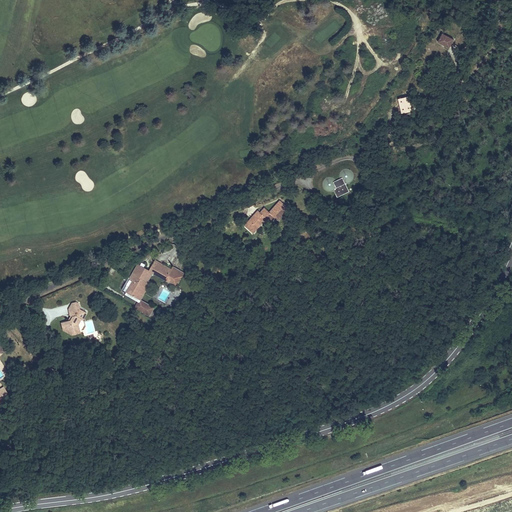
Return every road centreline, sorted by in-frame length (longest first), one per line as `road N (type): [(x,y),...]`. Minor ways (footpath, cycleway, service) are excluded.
road 1 (primary): [(511,250),(473,329),(436,372),(393,402),(170,478),(0,511)]
road 2 (unclassified): [(0,306),(308,177)]
road 3 (motorway): [(511,422),(262,511)]
road 4 (motorway): [(300,511),(511,438)]
